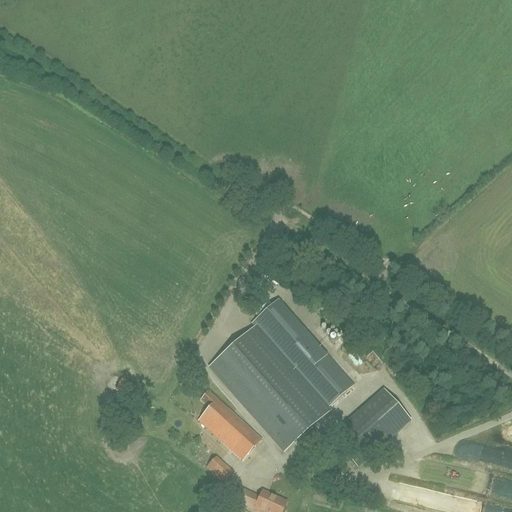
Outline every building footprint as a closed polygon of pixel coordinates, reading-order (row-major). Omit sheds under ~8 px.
[(314,343),(278,302),(252,325),(255,328),(211,367),(285,452),(331,411),(329,409),(353,387),(314,343)] [(121,381),(115,393),(136,403),(142,391),(121,381)] [(411,422),(384,391),(330,438),(357,469),(411,422)] [(198,422),(242,462),(261,441),(208,393),(201,401),(210,409),(198,422)] [(129,425),(139,429),(144,416),(134,412),(129,425)] [(223,484),(229,478),(234,473),(217,458),(206,469),(223,484)] [(482,509),(484,502),(492,503),(498,500),(511,502),(511,498),(510,498),(509,495),(505,494),(505,491),(502,484),(498,484),(499,479),(439,467),(437,477),(437,476),(420,485),(450,491),(457,504),(456,509),(453,505),(452,511),(480,511),(481,507),(482,509)] [(254,510),(259,511),(282,511),(287,504),(262,493),(259,499),(241,491),(236,502),(254,510)]
